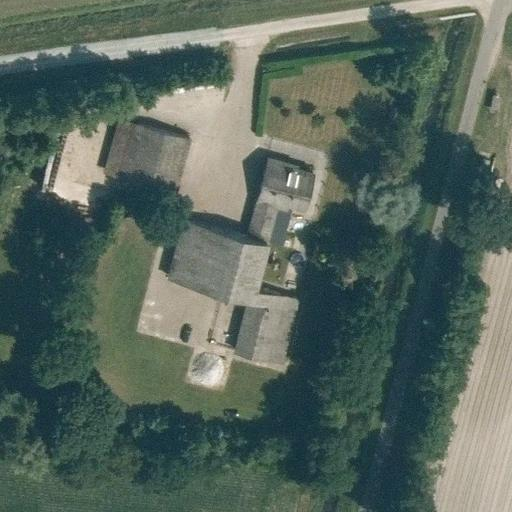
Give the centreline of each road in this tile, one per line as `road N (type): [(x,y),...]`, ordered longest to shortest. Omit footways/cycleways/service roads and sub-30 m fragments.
road 1 (unclassified): [(362,511),(495,0)]
road 2 (unclassified): [(0,64),(436,0)]
